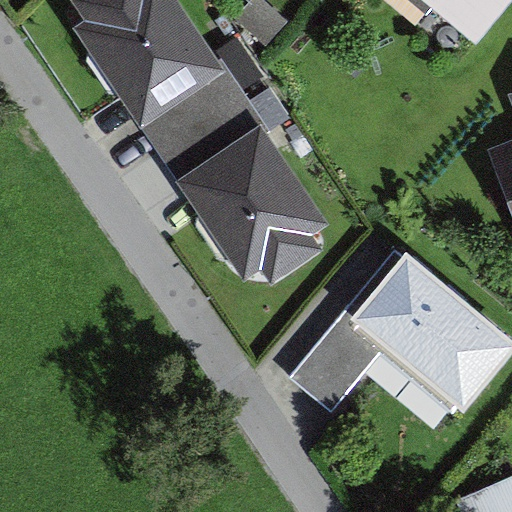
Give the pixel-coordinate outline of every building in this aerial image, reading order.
[(87,0),(96,14),(87,20),(253,277),(273,264),(281,277),(331,245),(322,230),(338,220),(196,0),(87,0)] [(511,0),(442,0),(483,38),(511,3),(511,0)] [(511,140),(500,145),(511,176),(511,140)] [(511,353),(511,322),(419,246),(367,308),(360,302),(300,375),(341,409),(379,362),(454,424),(511,353)] [(511,511),(511,472),(470,493),(479,511),(511,511)]
